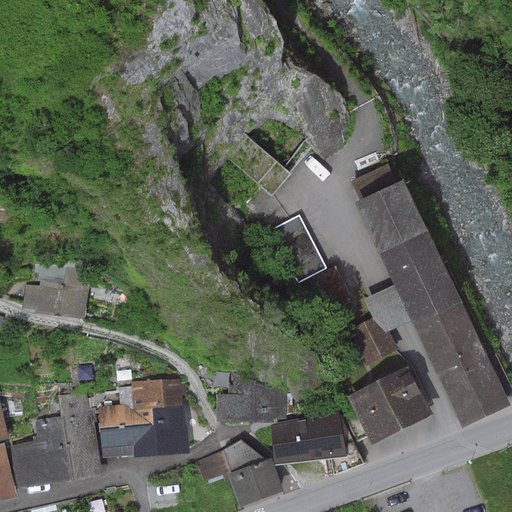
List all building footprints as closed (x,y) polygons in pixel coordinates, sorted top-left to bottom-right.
[(244,133),(224,155),(269,197),(289,175),(244,133)] [(354,203),(396,183),(388,164),(345,184),(354,203)] [(354,203),(353,203),(392,286),(408,322),(411,326),(413,325),(459,304),(401,181),(354,203)] [(298,216),(269,232),(297,285),(326,269),(298,216)] [(82,320),(90,270),(43,264),(35,265),(34,273),(38,274),(37,281),(40,282),(39,286),(25,285),(22,308),(35,310),(34,314),(82,320)] [(334,267),(306,282),(315,298),(325,293),(332,305),(349,296),(334,267)] [(408,322),(392,286),(363,299),(372,319),(384,333),(387,331),(408,322)] [(459,304),(413,325),(460,428),(509,406),(462,303),(459,304)] [(372,319),(347,331),(364,366),(396,350),(387,331),(379,315),(372,319)] [(409,367),(346,397),(348,402),(339,406),(356,442),(366,437),(370,445),(432,415),(409,367)] [(215,395),(216,422),(271,423),(271,420),(284,420),(284,414),(292,414),(292,399),(285,393),(285,387),(268,387),(232,372),(232,386),(228,386),(227,395),(215,395)] [(118,391),(93,392),(94,408),(97,407),(100,459),(187,454),(183,404),(181,404),(179,379),(131,383),(131,387),(118,388),(118,391)] [(0,441),(7,440),(1,417),(23,416),(22,395),(0,392),(0,441)] [(33,442),(11,448),(16,489),(100,476),(91,415),(94,415),(93,408),(88,409),(86,394),(56,396),(59,418),(34,421),(36,438),(33,438),(33,442)] [(337,412),(271,425),(274,465),(329,460),(332,476),(364,464),(340,416),(338,416),(337,412)] [(225,474),(236,508),(281,492),(268,459),(264,461),(241,440),(196,464),(202,482),(225,474)] [(2,444),(0,444),(0,501),(15,498),(2,444)]
